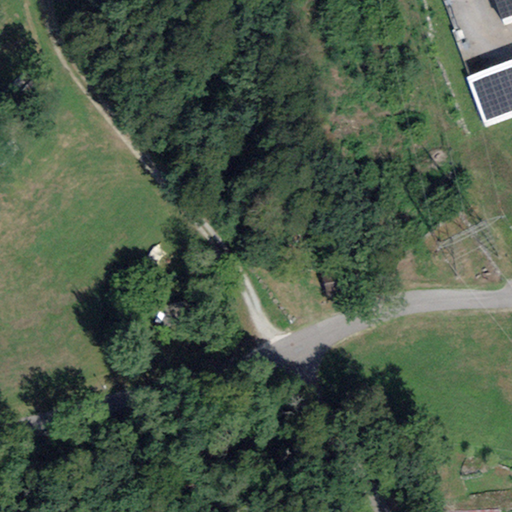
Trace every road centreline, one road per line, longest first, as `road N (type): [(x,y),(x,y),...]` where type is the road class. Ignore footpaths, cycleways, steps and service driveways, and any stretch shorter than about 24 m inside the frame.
road 1 (track): [(46,0),(66,65),(209,226),(282,353)]
road 2 (residential): [(0,432),(260,362)]
road 3 (residential): [(260,362),(401,306),(511,297)]
road 4 (residential): [(372,511),(260,362)]
